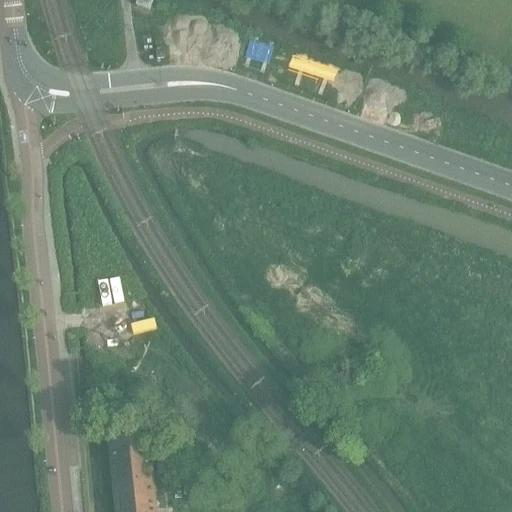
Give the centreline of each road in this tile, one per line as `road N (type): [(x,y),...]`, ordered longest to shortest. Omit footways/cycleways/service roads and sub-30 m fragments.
road 1 (unclassified): [(37,84),(55,94),(216,85),(511,186)]
road 2 (residential): [(61,511),(24,109),(37,84)]
